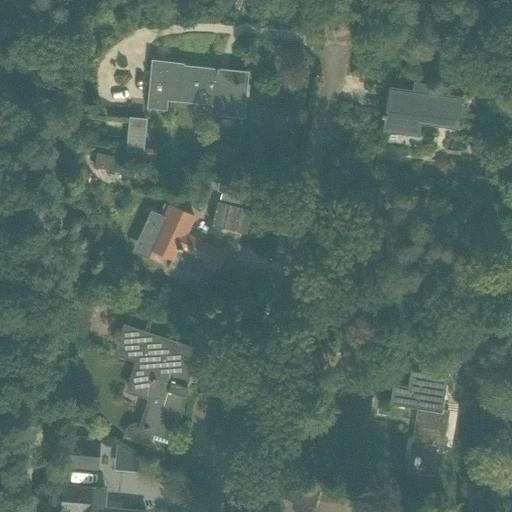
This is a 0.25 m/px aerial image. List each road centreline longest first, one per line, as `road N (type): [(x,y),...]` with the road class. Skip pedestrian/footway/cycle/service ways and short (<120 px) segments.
road 1 (residential): [(185,511),(292,163),(310,46)]
road 2 (residential): [(0,461),(25,403),(27,323),(0,206)]
